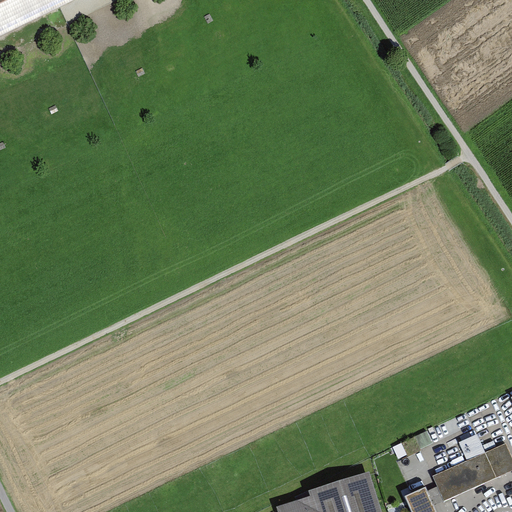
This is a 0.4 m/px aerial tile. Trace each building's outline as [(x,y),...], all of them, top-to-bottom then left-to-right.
[(0,0),(0,36),(74,0),(0,0)] [(405,439),(404,452),(419,453),(420,440),(405,439)] [(511,455),(506,443),(433,476),(445,502),(511,471),(511,455)] [(382,511),(369,471),(309,490),(311,496),(277,507),(278,511),(382,511)] [(437,511),(426,486),(405,496),(412,511),(437,511)]
